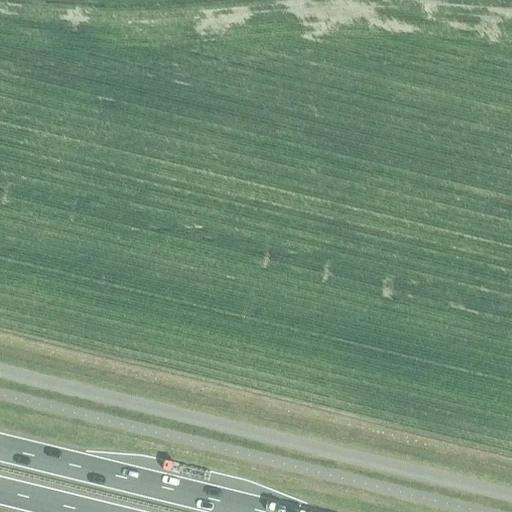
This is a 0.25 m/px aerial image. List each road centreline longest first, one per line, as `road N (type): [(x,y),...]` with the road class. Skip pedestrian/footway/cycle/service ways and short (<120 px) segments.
road 1 (unclassified): [(511,484),(0,360)]
road 2 (trunk): [(262,511),(0,447)]
